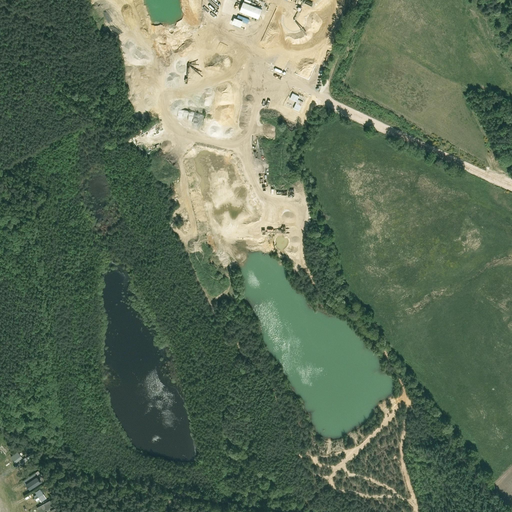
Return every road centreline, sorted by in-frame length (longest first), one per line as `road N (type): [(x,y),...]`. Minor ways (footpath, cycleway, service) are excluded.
road 1 (track): [(316,93),(295,151),(307,202),(299,236),(305,272),(328,303),(350,313),(404,393),(403,445),(417,511)]
road 2 (track): [(511,184),(319,95),(257,49)]
